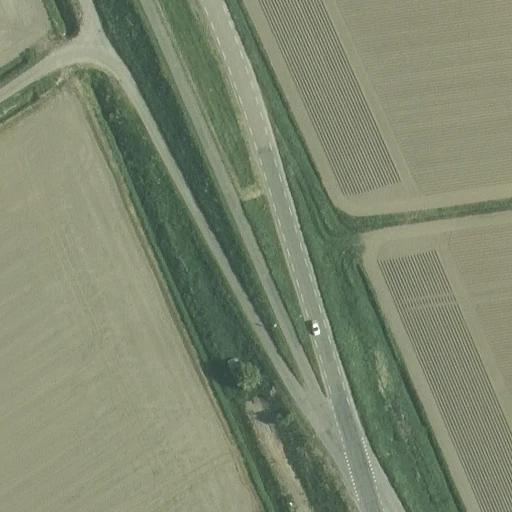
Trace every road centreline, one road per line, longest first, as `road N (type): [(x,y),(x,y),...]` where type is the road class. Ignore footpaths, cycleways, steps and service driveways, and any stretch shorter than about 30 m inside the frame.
road 1 (unclassified): [(361,472),(309,377),(143,0)]
road 2 (unclassified): [(361,472),(348,469),(240,297),(127,84),(94,47)]
road 3 (tertiary): [(361,472),(240,69),(211,0)]
